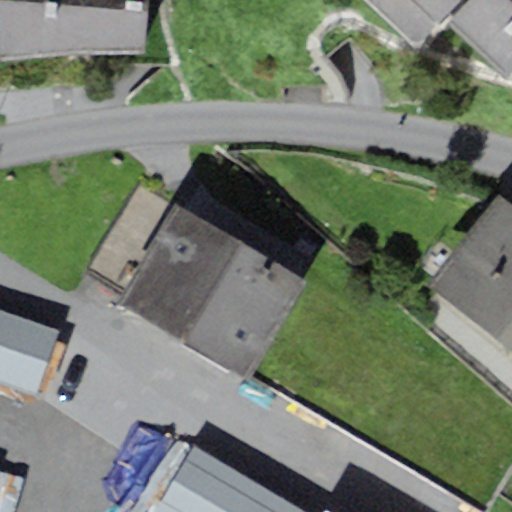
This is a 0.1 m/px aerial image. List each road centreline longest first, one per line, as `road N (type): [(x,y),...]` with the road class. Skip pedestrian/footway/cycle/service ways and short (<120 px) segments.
road 1 (residential): [(0,138),(133,124),(313,121),(404,127),(511,150)]
road 2 (residential): [(0,269),(338,478)]
